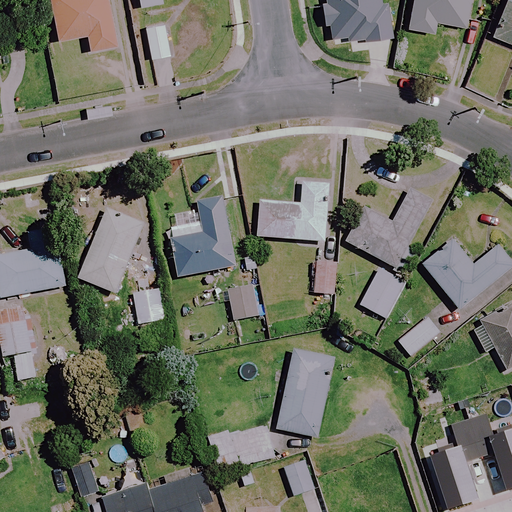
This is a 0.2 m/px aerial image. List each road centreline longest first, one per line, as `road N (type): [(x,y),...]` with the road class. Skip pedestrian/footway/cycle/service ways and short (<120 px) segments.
road 1 (residential): [(0,154),(281,103)]
road 2 (residential): [(281,103),(398,105),(453,120),(511,151)]
